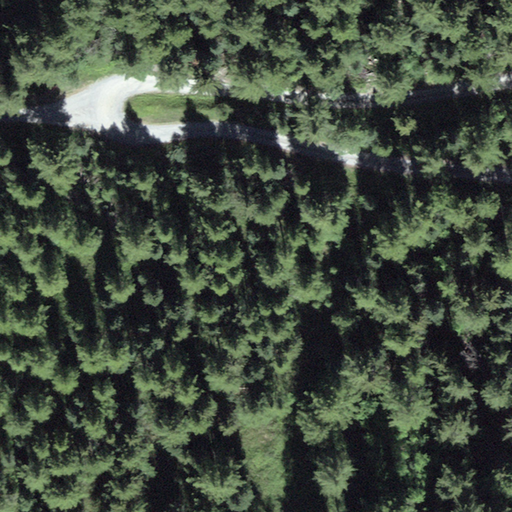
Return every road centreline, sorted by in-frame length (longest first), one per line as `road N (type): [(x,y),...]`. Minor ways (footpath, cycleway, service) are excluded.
road 1 (track): [(92,123),(99,93),(120,82),(346,105),(511,77)]
road 2 (track): [(511,179),(331,161),(206,128),(125,135),(92,123)]
